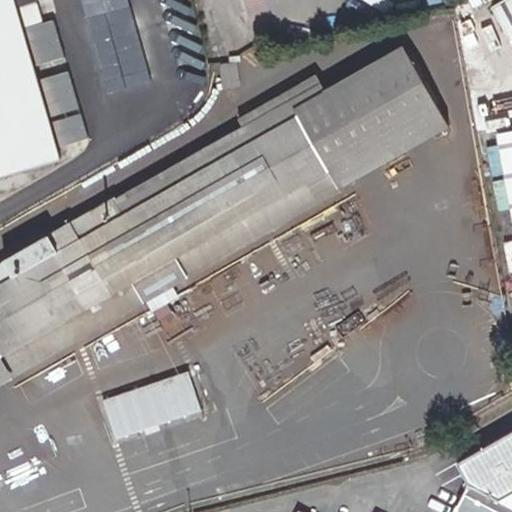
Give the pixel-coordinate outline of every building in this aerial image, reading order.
[(0,0),(0,170),(60,152),(29,51),(50,46),(35,0),(23,0),(15,2),(14,0),(0,0)] [(511,0),(504,0),(494,7),(511,37),(511,0)] [(407,52),(299,114),(0,286),(0,383),(16,374),(342,188),(455,124),(407,52)] [(58,110),(84,103),(74,68),(49,74),(58,110)] [(65,115),(69,138),(92,134),(87,110),(65,115)] [(195,367),(108,394),(121,435),(208,408),(195,367)] [(511,511),(511,504),(500,498),(511,491),(511,430),(458,462),(470,482),(454,511),(511,511)]
